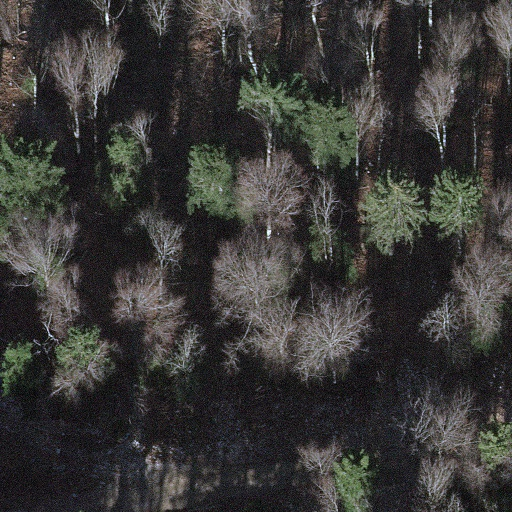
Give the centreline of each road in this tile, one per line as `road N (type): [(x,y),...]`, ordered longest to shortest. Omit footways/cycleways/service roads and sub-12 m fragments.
road 1 (track): [(511,429),(429,435),(63,511)]
road 2 (track): [(141,511),(0,418)]
